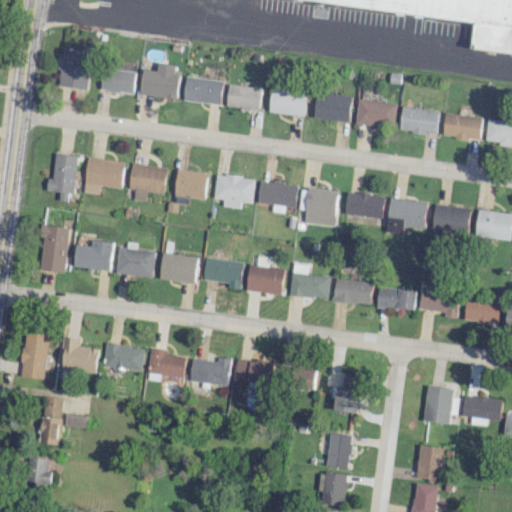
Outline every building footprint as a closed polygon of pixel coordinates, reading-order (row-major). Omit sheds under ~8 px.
[(340,0),(511,0),(511,49),(477,44),(480,19),(340,0)] [(88,89),(92,51),(62,48),(58,85),(88,89)] [(144,69),(140,94),(177,99),(180,74),(174,73),(176,65),(158,62),(157,71),(144,69)] [(101,91),(135,92),(136,70),(102,68),(101,91)] [(187,76),(184,99),(220,104),(223,80),(187,76)] [(261,87),(228,84),(226,107),(259,110),(261,87)] [(304,115),(307,89),(272,86),(269,112),(304,115)] [(314,118),(349,122),(352,95),(317,92),(314,118)] [(356,124),(395,126),(396,102),(358,100),(356,124)] [(436,135),(440,111),(403,106),(399,129),(436,135)] [(443,136),(480,139),(482,117),(445,113),(443,136)] [(511,143),(511,121),(487,120),(486,142),(511,143)] [(52,178),(47,178),(45,191),(59,193),(58,200),(67,201),(68,194),(73,194),(77,155),(54,153),(52,178)] [(124,162),(87,156),(82,192),(98,194),(100,185),(121,188),(124,162)] [(134,189),(133,200),(145,201),(146,192),(164,193),(166,167),(131,163),(129,189),(134,189)] [(174,196),(204,198),(207,172),(177,170),(174,196)] [(239,208),(240,201),(252,203),(255,179),(216,174),(213,198),(223,200),(222,206),(239,208)] [(297,184),(260,180),(258,203),(273,204),(272,211),(284,213),(284,206),(295,207),(297,184)] [(338,190),(308,187),(307,195),(301,195),(299,209),(305,210),(304,222),(334,226),(338,190)] [(348,191),(344,212),(381,218),(385,197),(348,191)] [(426,200),(388,199),(387,232),(401,232),(402,227),(424,228),(426,200)] [(470,208),(435,204),(431,237),(449,239),(450,231),(467,233),(470,208)] [(475,236),(510,239),(511,217),(511,212),(477,210),(475,236)] [(64,273),(70,228),(45,225),(40,270),(64,273)] [(73,266),(109,271),(114,243),(92,240),(91,246),(76,244),(73,266)] [(155,250),(136,249),(137,243),(128,243),(127,247),(118,246),(116,274),(153,277),(155,250)] [(160,279),(195,282),(197,256),(162,253),(160,279)] [(228,283),(228,287),(239,289),(243,262),(206,256),(203,279),(228,283)] [(246,291),(282,294),(284,268),(268,267),(269,259),(259,258),(258,265),(248,264),(246,291)] [(290,295),(328,298),(329,276),(307,274),(308,264),(292,263),(290,295)] [(369,305),(372,283),(336,278),(332,300),(369,305)] [(376,306),(413,310),(416,291),(379,286),(376,306)] [(418,308),(445,313),(444,317),(456,318),(460,293),(422,286),(418,308)] [(499,301),(465,299),(464,320),(498,322),(499,301)] [(20,377),(43,379),(48,334),(25,331),(20,377)] [(95,373),(98,348),(78,346),(78,338),(64,337),(61,369),(95,373)] [(144,347),(105,343),(103,366),(142,370),(144,347)] [(160,374),(183,377),(186,354),(150,350),(147,379),(159,380),(160,374)] [(230,359),(218,357),(218,362),(192,358),(189,380),(227,385),(230,359)] [(234,379),(270,384),(273,363),(237,358),(234,379)] [(295,388),(315,389),(315,369),(296,368),(295,388)] [(358,376),(343,374),(342,387),(356,388),(358,376)] [(448,425),(450,413),(454,414),(460,390),(429,383),(421,419),(448,425)] [(359,390),(337,387),(333,410),(356,413),(359,390)] [(486,426),(487,419),(499,420),(502,399),(464,394),(461,415),(471,416),(470,424),(486,426)] [(41,443),(59,444),(62,397),(44,396),(41,443)] [(89,415),(65,413),(64,425),(87,428),(89,415)] [(351,435),(329,433),(326,467),(347,469),(351,435)] [(415,476),(439,480),(444,448),(420,444),(415,476)] [(51,458),(30,457),(29,486),(49,487),(51,458)] [(340,507),(347,476),(321,470),(316,492),(321,493),(319,502),(340,507)] [(434,511),(436,484),(413,483),(412,511),(434,511)]
